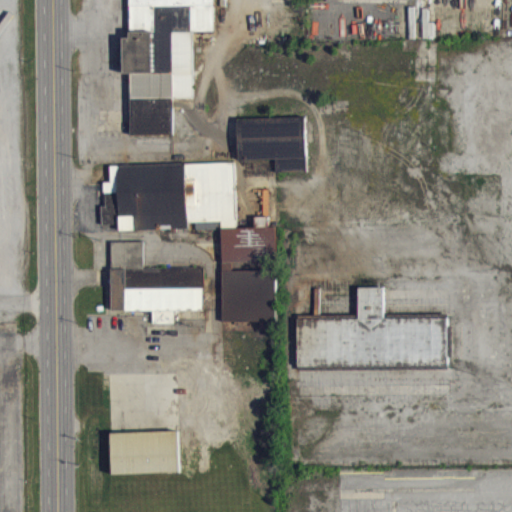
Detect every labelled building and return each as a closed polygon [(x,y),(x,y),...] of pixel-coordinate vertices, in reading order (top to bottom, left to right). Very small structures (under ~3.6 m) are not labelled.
[(135,145),(176,142),(174,107),(197,106),(191,15),(188,15),(189,27),(186,27),(185,15),(174,16),(174,23),(164,24),(163,14),(155,15),(157,39),(131,41),(132,46),(124,46),(127,82),(131,82),(135,145)] [(239,128),(241,170),(278,168),(278,180),(310,179),(308,125),(239,128)] [(239,236),(237,170),(112,174),(112,191),(106,191),(107,214),(103,215),(103,233),(121,232),(122,238),(202,236),(202,239),(223,238),(224,270),(279,269),(278,235),(239,236)] [(206,319),(206,276),(145,276),(145,250),(113,250),(114,319),(155,318),(155,332),(176,332),(176,319),(206,319)] [(386,296),(361,296),(361,328),(300,328),(300,375),(450,373),(450,327),(386,327),(386,296)] [(114,483),(182,481),(180,440),(113,441),(114,483)]
